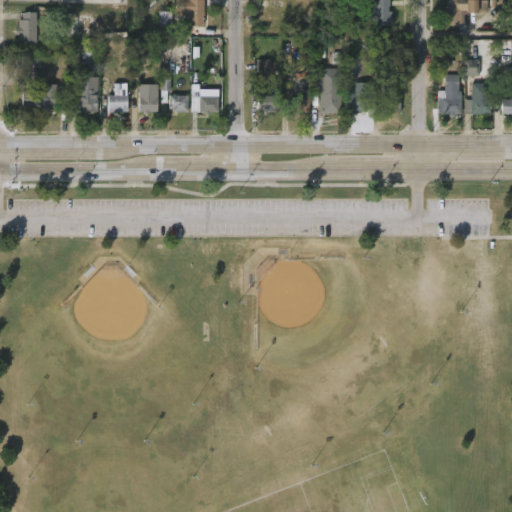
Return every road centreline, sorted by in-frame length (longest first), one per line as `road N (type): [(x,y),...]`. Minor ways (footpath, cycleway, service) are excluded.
road 1 (secondary): [(511,144),(0,147)]
road 2 (secondary): [(0,170),(511,168)]
road 3 (residential): [(237,170),(236,0)]
road 4 (residential): [(422,169),(421,0)]
